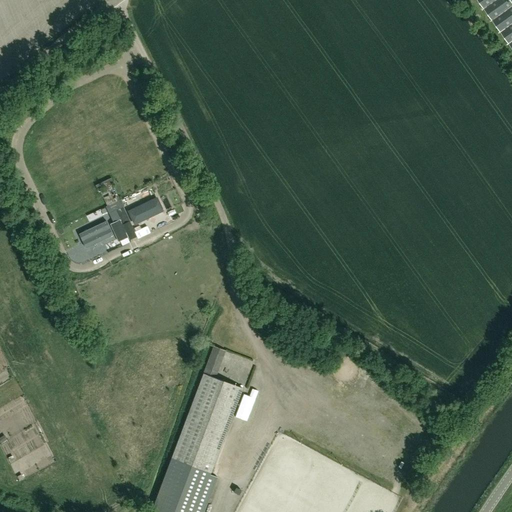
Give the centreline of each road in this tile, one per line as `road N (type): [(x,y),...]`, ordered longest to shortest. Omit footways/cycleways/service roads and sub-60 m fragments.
road 1 (track): [(150,69),(221,213),(233,276)]
road 2 (unclassified): [(0,88),(117,0)]
